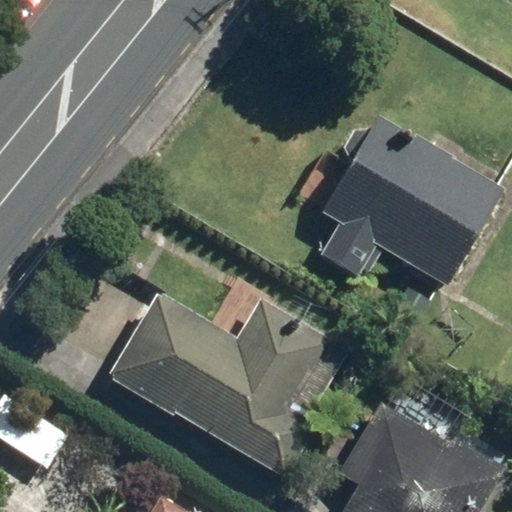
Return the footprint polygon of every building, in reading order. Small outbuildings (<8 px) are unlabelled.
[(384,113),(331,212),(340,217),(324,246),(373,272),(388,245),(456,281),(510,181),(384,113)] [(216,319),(113,259),(64,343),(285,472),(320,412),(297,399),(334,337),(238,281),(216,319)] [(72,431),(6,388),(0,397),(0,437),(48,468),(72,431)] [(463,442),(479,416),(441,393),(425,419),(405,407),(387,438),(369,427),(340,474),(357,485),(342,510),(344,511),(483,511),(509,471),(463,442)] [(194,511),(166,494),(155,511),(194,511)]
